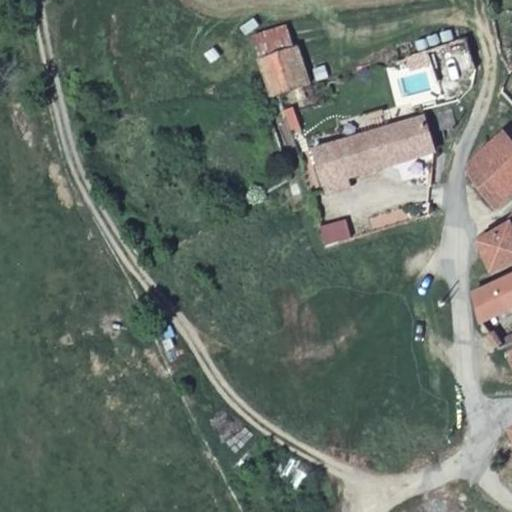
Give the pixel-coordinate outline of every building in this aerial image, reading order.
[(295,52),(287,27),(254,38),(262,63),(295,52)] [(295,52),(262,63),(274,98),(277,97),(312,87),(300,50),(295,52)] [(450,111),(437,116),(441,131),(455,126),(450,111)] [(349,179),(435,153),(424,117),(338,145),(335,142),(309,153),(323,197),(352,188),(349,179)] [(500,209),(511,197),(511,138),(510,137),(508,133),(472,166),(472,173),(500,209)] [(321,227),(326,246),(350,240),(344,220),(321,227)] [(494,270),(511,262),(511,223),(487,231),(487,238),(480,241),(494,270)] [(485,320),(486,321),(511,308),(511,274),(475,293),(485,320)]
